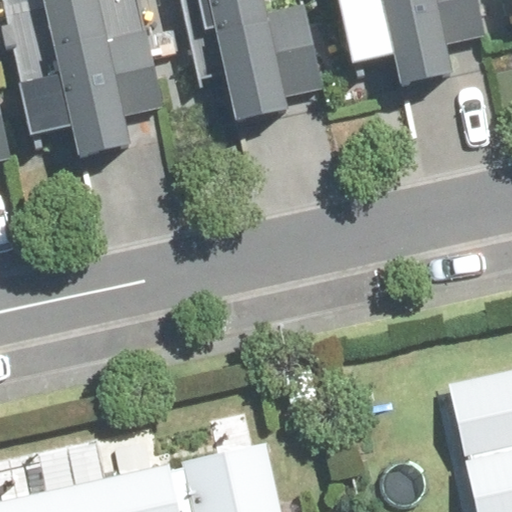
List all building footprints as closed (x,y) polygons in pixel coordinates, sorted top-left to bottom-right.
[(79,141),(82,158),(175,142),(150,0),(8,0),(34,149),(79,141)] [(300,0),(276,0),(267,3),(266,0),(203,0),(240,130),(299,113),(285,64),(316,55),(300,0)] [(465,79),(457,48),(492,38),(481,0),(333,0),(354,75),(398,63),(407,94),(465,79)] [(511,511),(511,373),(451,387),(477,511),(511,511)] [(0,464),(0,511),(284,511),(272,449),(105,482),(97,445),(0,464)]
